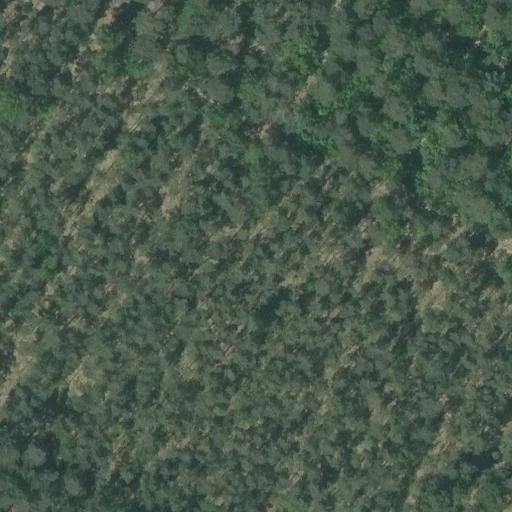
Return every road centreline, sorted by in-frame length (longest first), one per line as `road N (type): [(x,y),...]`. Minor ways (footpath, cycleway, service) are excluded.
road 1 (track): [(21,0),(276,134),(341,0)]
road 2 (track): [(276,134),(511,254)]
